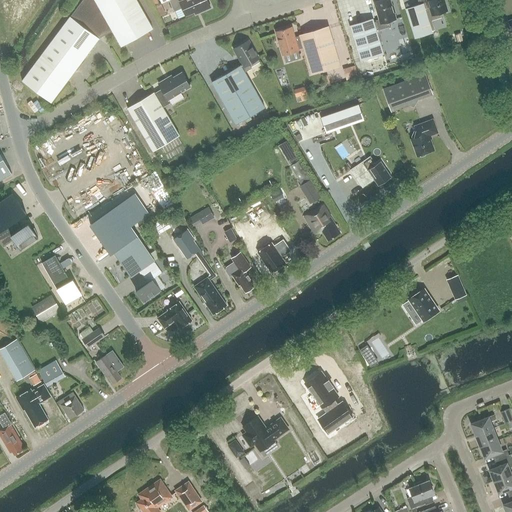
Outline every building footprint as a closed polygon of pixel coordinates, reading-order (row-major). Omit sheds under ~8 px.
[(82,0),(70,16),(22,81),(51,103),(99,38),(112,31),(94,0),(82,0)] [(94,0),(112,31),(121,47),(124,45),(153,29),(136,0),(94,0)] [(210,8),(206,0),(160,0),(162,3),(168,0),(174,12),(182,8),(185,16),(201,9),(202,11),(210,8)] [(395,19),(389,0),(380,0),(373,2),(379,21),(375,23),(378,31),(389,27),(387,22),(395,19)] [(419,0),(417,1),(419,5),(405,9),(414,38),(432,33),(424,9),(429,8),(432,16),(447,11),(443,0),(419,0)] [(373,19),(349,26),(360,60),(383,53),(373,19)] [(328,27),(294,37),(291,27),(276,32),(283,55),(303,49),(310,74),(340,65),(328,27)] [(234,49),(242,64),(211,82),(235,125),(265,108),(244,73),(251,69),(249,64),(258,59),(248,41),(234,49)] [(345,68),(348,79),(360,75),(357,64),(345,68)] [(127,108),(153,151),(179,135),(163,108),(170,103),(168,100),(190,87),(182,73),(167,82),(166,79),(158,84),(163,91),(155,95),(153,92),(127,108)] [(418,100),(432,94),(425,74),(383,89),(391,112),(406,104),(413,108),(418,100)] [(297,96),(308,92),(306,87),(296,91),(297,96)] [(359,105),(321,118),(326,133),(364,120),(359,105)] [(429,136),(438,133),(433,119),(414,126),(416,130),(414,131),(411,136),(412,139),(411,139),(417,157),(418,156),(421,157),(425,156),(426,153),(434,150),(429,136)] [(111,120),(54,158),(85,205),(142,167),(111,120)] [(0,180),(11,174),(0,153),(0,180)] [(299,179),(306,175),(298,161),(291,165),(299,179)] [(380,161),(355,178),(362,188),(376,178),(381,184),(391,177),(380,161)] [(320,198),(310,180),(298,186),(309,204),(320,198)] [(37,238),(37,237),(37,236),(34,228),(32,230),(27,223),(18,230),(13,222),(26,214),(12,194),(0,201),(0,243),(3,247),(13,240),(20,250),(37,238)] [(134,194),(90,224),(110,254),(113,252),(137,236),(130,226),(148,214),(134,194)] [(264,205),(254,212),(264,227),(274,220),(264,205)] [(328,241),(340,233),(323,205),(304,217),(315,235),(321,231),(328,241)] [(214,218),(208,207),(189,218),(195,229),(214,218)] [(232,241),(238,238),(233,227),(226,230),(232,241)] [(187,230),(174,238),(188,258),(195,253),(198,257),(203,255),(193,240),(194,239),(187,230)] [(137,236),(113,252),(131,277),(130,278),(138,289),(152,279),(162,272),(137,236)] [(271,243),(257,253),(271,272),(285,263),(281,257),(290,251),(283,240),(273,246),(271,243)] [(250,279),(245,271),(250,267),(240,252),(230,259),(233,262),(225,267),(225,271),(229,277),(232,275),(237,283),(239,282),(246,293),(253,287),(249,280),(250,279)] [(73,280),(70,282),(55,255),(41,263),(65,305),(82,296),(73,280)] [(213,315),(227,306),(207,278),(194,287),(213,315)] [(138,289),(135,291),(143,302),(160,291),(152,279),(138,289)] [(450,289),(455,300),(466,295),(462,284),(450,289)] [(178,297),(184,294),(179,286),(174,290),(178,297)] [(423,289),(408,299),(423,321),(438,311),(423,289)] [(51,295),(31,307),(41,323),(61,311),(51,295)] [(175,321),(180,328),(192,321),(179,302),(178,302),(177,301),(172,304),(173,306),(167,310),(168,311),(157,318),(164,328),(175,321)] [(82,340),(88,348),(105,337),(99,328),(93,332),(90,327),(80,334),(83,339),(82,340)] [(33,370),(25,355),(9,364),(18,379),(33,370)] [(106,355),(95,362),(105,376),(107,375),(113,384),(121,378),(116,372),(123,367),(115,356),(110,360),(106,355)] [(65,377),(56,361),(37,371),(47,387),(65,377)] [(321,372),(305,383),(321,408),(323,407),(327,413),(318,419),(328,433),(352,416),(342,402),(337,406),(333,400),(338,396),(331,387),(332,386),(328,381),(327,381),(321,372)] [(24,408),(34,427),(48,419),(38,402),(49,396),(43,385),(32,392),(30,389),(15,398),(22,409),(24,408)] [(69,418),(83,409),(73,393),(59,402),(69,418)] [(504,424),(511,420),(511,417),(509,409),(500,412),(504,424)] [(22,445),(10,424),(11,423),(5,412),(0,414),(0,422),(3,428),(0,429),(0,436),(9,453),(12,451),(14,455),(22,450),(20,447),(22,445)] [(475,435),(493,429),(490,422),(495,420),(493,415),(471,424),(475,435)] [(274,440),(288,429),(280,418),(266,428),(257,417),(243,427),(246,432),(242,435),(250,447),(254,444),(260,451),(274,441),(274,440)] [(480,447),(497,440),(493,429),(475,435),(480,447)] [(495,454),(497,460),(508,455),(506,449),(502,451),(497,440),(480,447),(484,458),(495,454)] [(508,455),(497,460),(499,466),(489,470),(494,482),(511,475),(508,468),(511,466),(511,461),(510,455),(508,456),(508,455)] [(511,477),(511,475),(494,482),(498,493),(508,489),(511,495),(511,494),(511,477)] [(158,511),(156,508),(171,497),(160,481),(139,495),(142,499),(136,504),(139,509),(141,508),(143,511),(158,511)] [(188,511),(202,502),(189,481),(174,490),(188,511)] [(425,503),(422,498),(433,493),(428,481),(422,483),(421,481),(414,484),(415,486),(409,488),(412,496),(406,498),(411,509),(425,503)] [(511,511),(511,494),(511,495),(511,498),(511,501),(503,505),(505,511),(511,511)] [(193,511),(208,511),(210,511),(206,503),(193,511)]
